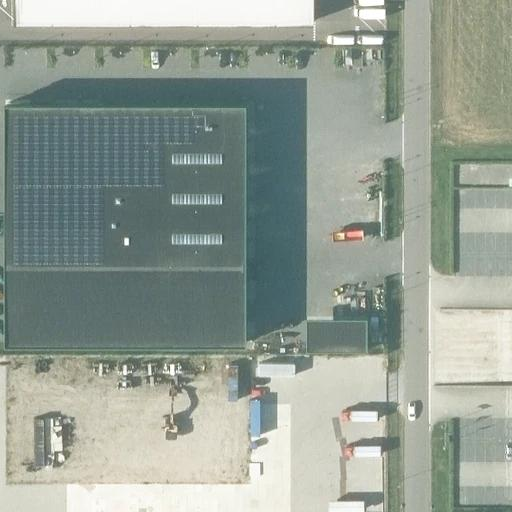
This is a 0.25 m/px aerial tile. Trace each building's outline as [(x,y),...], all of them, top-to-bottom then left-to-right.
[(14,0),(14,21),(314,21),(314,0),(14,0)] [(6,342),(247,342),(247,101),(6,101),(6,342)] [(358,112),(358,105),(328,103),(327,111),(358,112)] [(367,317),(306,317),(307,349),(367,349),(367,317)] [(502,486),(501,504),(510,504),(511,486),(502,486)]
